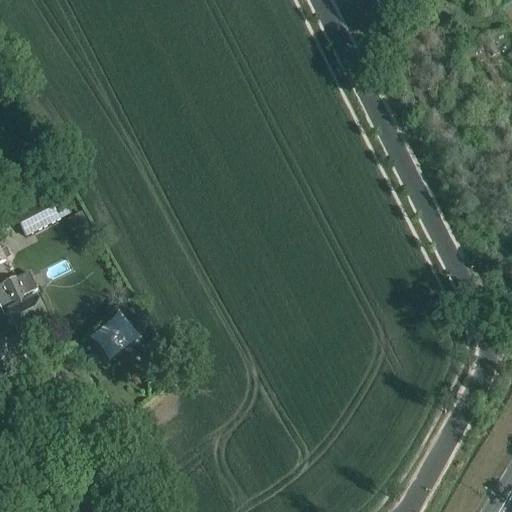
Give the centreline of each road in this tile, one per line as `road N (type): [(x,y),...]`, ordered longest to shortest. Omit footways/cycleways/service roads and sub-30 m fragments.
road 1 (unclassified): [(404,511),(480,379),(488,344),(478,309),(320,0)]
road 2 (unclassified): [(156,511),(81,396),(0,366)]
